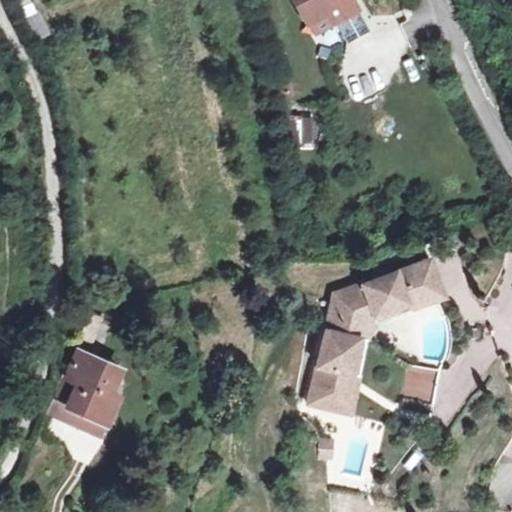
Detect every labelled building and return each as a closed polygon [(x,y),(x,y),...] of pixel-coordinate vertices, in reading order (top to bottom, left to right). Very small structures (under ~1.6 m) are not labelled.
[(359,53),(365,62),(383,52),(360,13),(325,33),(342,62),(359,53)] [(383,52),(365,62),(375,79),(392,69),(383,52)] [(288,147),(313,147),(313,116),(288,116),(288,147)] [(429,293),(368,316),(342,309),(338,326),(358,331),(355,336),(355,337),(343,396),(308,387),(303,405),(346,415),(361,340),(371,322),(431,299),(438,296),(424,258),(417,261),(429,293)] [(368,316),(429,293),(417,261),(328,294),(308,387),(343,396),(355,337),(355,336),(358,331),(338,326),(342,309),(368,316)] [(77,331),(90,337),(93,330),(101,333),(105,323),(85,313),(77,331)] [(65,374),(60,373),(52,393),(79,405),(75,413),(88,419),(93,410),(110,417),(120,397),(110,392),(120,367),(75,349),(65,374)]
